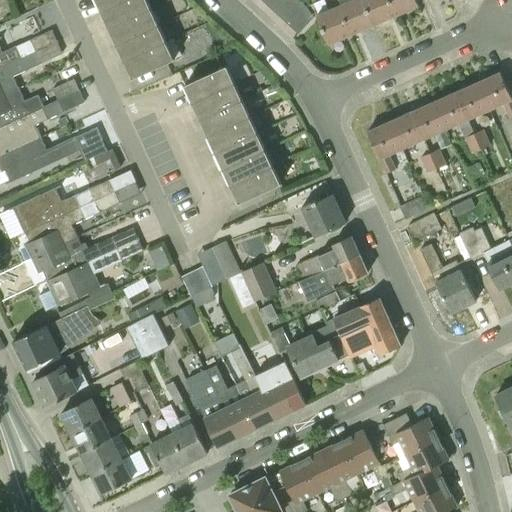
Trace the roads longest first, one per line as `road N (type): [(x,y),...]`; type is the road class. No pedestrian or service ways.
road 1 (residential): [(440,364),(312,97)]
road 2 (residential): [(440,364),(201,481)]
road 3 (residential): [(177,240),(67,0)]
road 4 (residential): [(312,97),(505,19)]
road 5 (residential): [(488,511),(440,364)]
road 6 (secondary): [(55,511),(0,385)]
road 7 (residential): [(312,97),(288,54),(227,0)]
